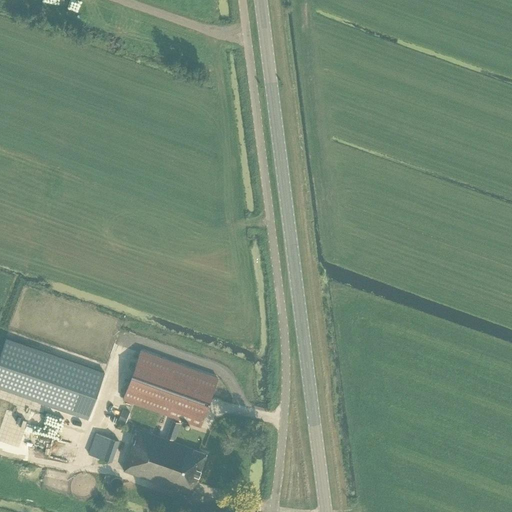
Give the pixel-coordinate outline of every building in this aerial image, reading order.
[(0,355),(0,388),(87,419),(104,372),(6,338),(0,355)] [(200,427),(217,378),(140,350),(123,399),(200,427)] [(130,412),(122,409),(117,423),(124,426),(130,412)] [(206,454),(192,448),(138,429),(123,470),(190,494),(195,482),(196,482),(206,454)] [(96,432),(90,448),(88,454),(112,462),(119,441),(96,432)]
